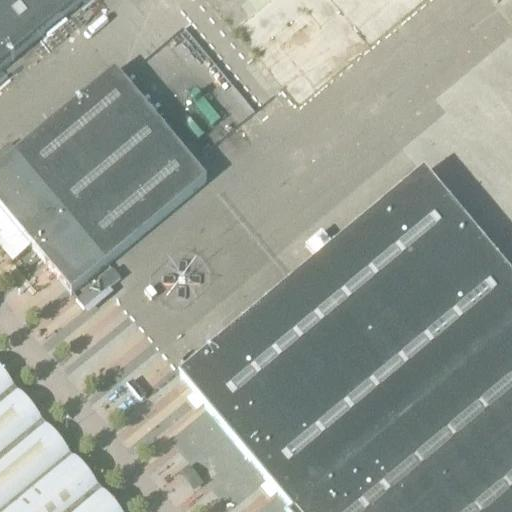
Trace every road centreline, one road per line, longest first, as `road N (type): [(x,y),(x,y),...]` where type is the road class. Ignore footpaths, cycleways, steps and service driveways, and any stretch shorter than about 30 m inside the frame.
road 1 (unknown): [(246,177),(472,0)]
road 2 (unclassified): [(163,511),(0,317)]
road 3 (unknown): [(148,0),(246,177)]
road 4 (unknown): [(146,0),(0,99)]
road 5 (unknown): [(246,177),(122,268)]
